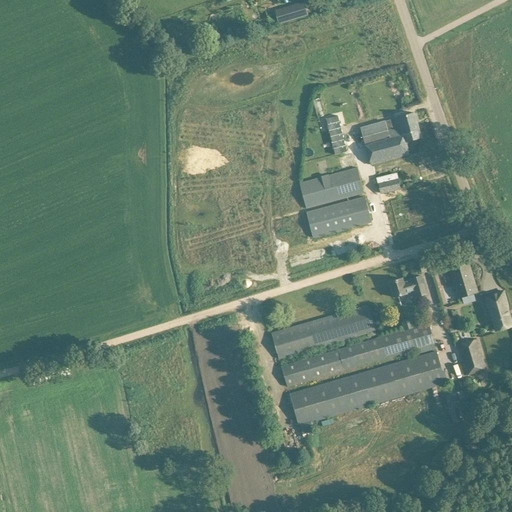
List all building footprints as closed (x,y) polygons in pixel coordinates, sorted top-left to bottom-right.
[(303,3),(276,11),(280,23),(307,15),(303,3)] [(345,81),(325,87),(338,127),(358,121),(345,81)] [(314,99),(318,117),(324,115),(320,98),(314,99)] [(414,113),(370,125),(360,128),(370,165),(409,154),(406,142),(421,138),(414,113)] [(357,167),(298,183),(306,209),(365,193),(357,167)] [(378,184),(381,193),(400,189),(398,179),(378,184)] [(306,212),(310,228),(313,238),(372,222),(365,196),(306,212)] [(458,299),(477,293),(478,293),(468,261),(449,267),(458,299)] [(394,297),(407,293),(415,290),(417,297),(427,294),(422,276),(411,279),(412,281),(404,283),(402,279),(390,283),(394,297)] [(485,297),(488,306),(492,321),(494,321),(496,330),(511,326),(506,305),(507,305),(503,291),(485,297)] [(271,333),(274,343),(278,358),(377,330),(370,307),(368,308),(367,306),(271,333)] [(401,322),(403,330),(280,365),(287,387),(417,350),(418,354),(436,349),(428,322),(414,326),(412,319),(401,322)] [(477,340),(458,345),(467,375),(486,370),(477,340)] [(288,393),(298,427),(311,423),(446,384),(437,350),(288,393)] [(226,364),(232,373),(244,365),(238,356),(226,364)] [(311,423),(298,427),(301,435),(313,431),(311,423)]
